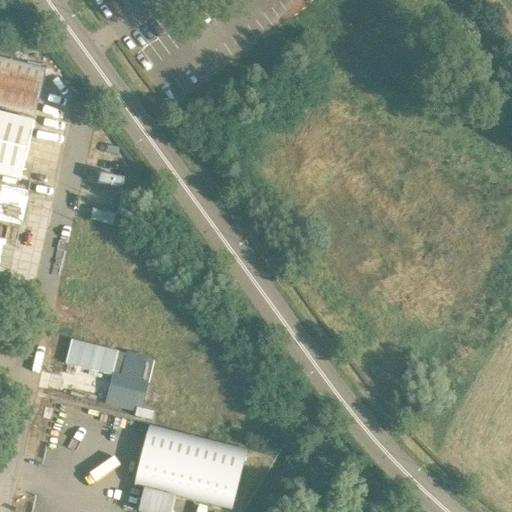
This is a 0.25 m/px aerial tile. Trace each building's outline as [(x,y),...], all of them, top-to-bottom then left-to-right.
[(0,110),(35,119),(47,68),(0,56),(0,110)] [(35,123),(0,114),(0,176),(4,178),(3,183),(15,186),(16,181),(20,182),(35,123)] [(116,215),(93,210),(91,222),(125,230),(136,183),(101,175),(99,187),(122,192),(116,215)] [(61,393),(134,413),(141,387),(106,378),(105,383),(65,374),(61,393)] [(237,492),(247,453),(150,429),(140,468),(142,468),(165,474),(237,492)] [(147,494),(159,497),(165,474),(142,468),(136,493),(147,496),(147,494)] [(168,511),(169,501),(145,499),(143,511),(168,511)]
